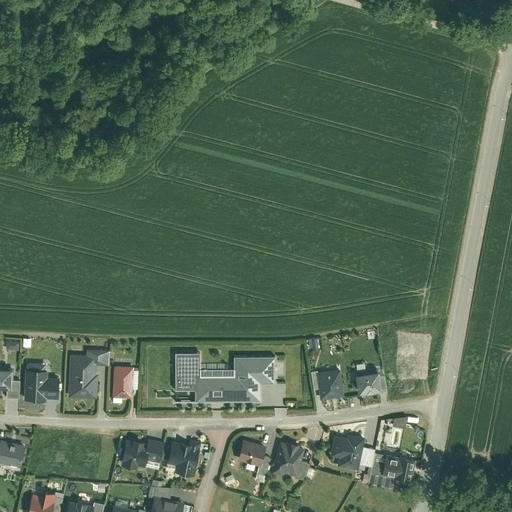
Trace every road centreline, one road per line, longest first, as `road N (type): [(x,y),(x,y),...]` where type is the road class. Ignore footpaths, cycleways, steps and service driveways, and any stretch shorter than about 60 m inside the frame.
road 1 (unclassified): [(442,406),(511,59)]
road 2 (residential): [(0,419),(226,425)]
road 3 (residential): [(226,425),(442,406)]
road 4 (residential): [(511,48),(334,0)]
